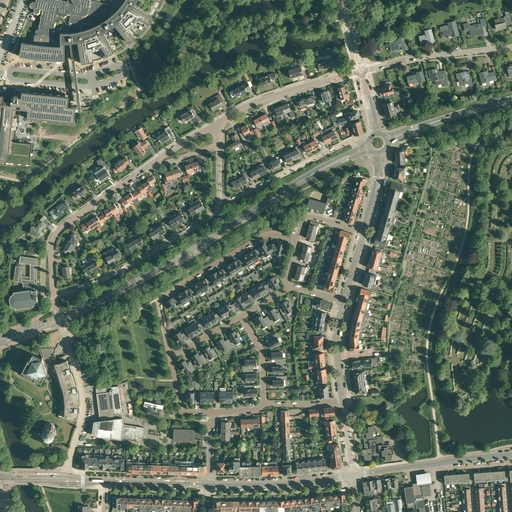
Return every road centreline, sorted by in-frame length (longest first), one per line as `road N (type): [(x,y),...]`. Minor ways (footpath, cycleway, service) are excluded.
road 1 (tertiary): [(91,304),(310,174)]
road 2 (residential): [(297,240),(263,235),(157,298),(170,357)]
road 3 (residential): [(54,295),(114,274),(218,206)]
road 4 (residential): [(360,69),(511,47)]
road 5 (residential): [(218,206),(355,139)]
road 6 (residential): [(220,121),(360,69)]
road 7 (residential): [(66,477),(83,402),(64,333)]
road 8 (residential): [(352,475),(210,483)]
road 9 (residential): [(51,249),(60,228),(157,160)]
